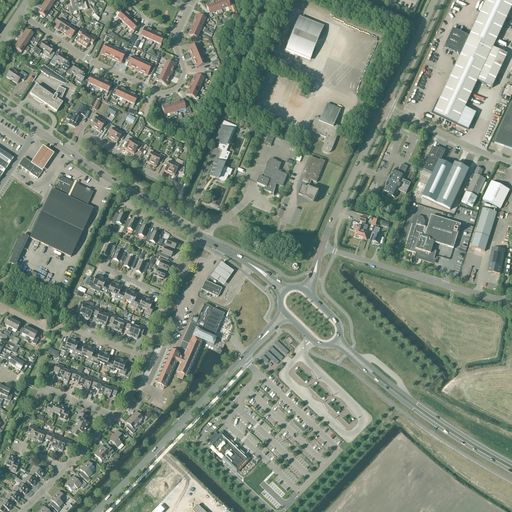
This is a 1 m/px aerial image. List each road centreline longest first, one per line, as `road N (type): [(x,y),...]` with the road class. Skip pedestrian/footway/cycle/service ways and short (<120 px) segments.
road 1 (secondary): [(96,511),(260,340)]
road 2 (residential): [(18,13),(89,60),(161,93),(183,74),(177,32)]
road 3 (secondary): [(332,344),(412,409),(511,471)]
road 4 (secondary): [(511,464),(384,379),(339,337)]
road 5 (unclassified): [(511,303),(321,248)]
road 6 (residential): [(215,219),(185,206),(177,185),(91,136),(71,154)]
road 7 (secondary): [(321,248),(385,107)]
road 8 (tertiary): [(199,236),(71,154)]
road 9 (unclassified): [(511,164),(385,107)]
road 10 (unknown): [(416,122),(473,0)]
